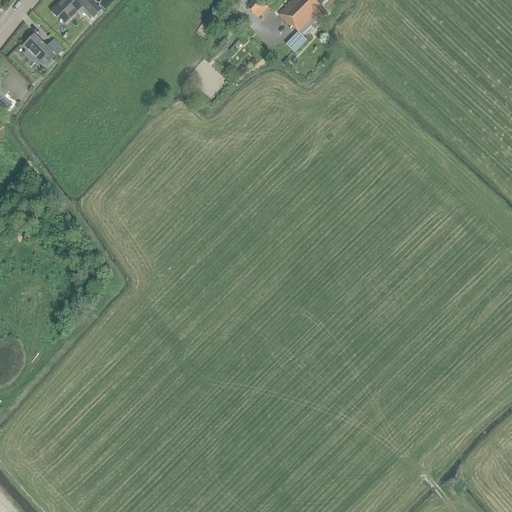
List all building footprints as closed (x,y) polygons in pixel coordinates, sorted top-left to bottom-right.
[(90,21),(100,11),(89,0),(81,0),(78,3),(74,0),(62,0),(51,12),(64,25),(80,10),(90,21)] [(266,7),(258,0),(252,0),(245,8),(257,18),(266,7)] [(314,30),(328,15),(319,7),(325,0),(293,0),(279,16),(292,27),(293,26),(297,31),(284,44),(294,53),(306,40),(301,35),(310,26),(314,30)] [(55,57),(63,49),(54,41),(46,49),(34,36),(23,47),(28,51),(25,54),(32,61),(34,60),(39,65),(51,53),(55,57)] [(0,94),(0,104),(4,108),(9,103),(0,94)]
